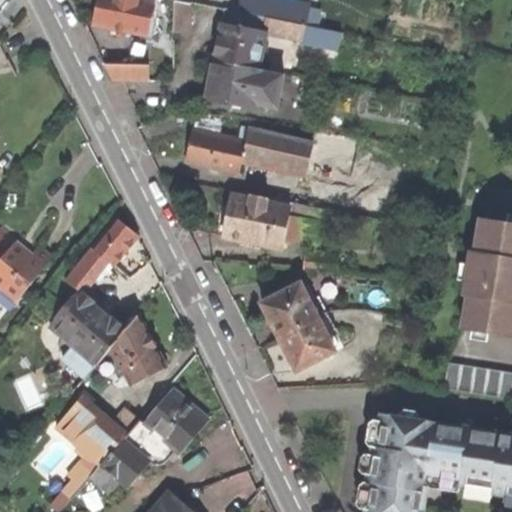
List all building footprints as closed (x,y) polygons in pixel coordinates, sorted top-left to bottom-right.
[(171,41),(172,1),(166,0),(151,0),(152,0),(150,0),(96,0),(94,10),(92,24),(171,41)] [(190,2),(179,0),(174,0),(174,30),(190,30),(190,2)] [(283,0),(240,0),(238,12),(304,25),(306,25),(310,5),(283,0)] [(218,37),(214,61),(257,69),(265,32),(301,39),(304,25),(238,12),(224,9),(218,37)] [(339,31),(306,25),(304,25),(301,39),(300,45),(335,53),(339,31)] [(210,78),(206,97),(255,107),(256,103),(276,107),(281,74),(257,69),(214,61),(210,78)] [(147,80),(147,64),(103,64),(111,80),(147,80)] [(306,173),(312,143),(240,128),(238,139),(219,135),(222,117),(194,114),(192,129),(190,140),(186,162),(238,173),(241,158),(306,173)] [(283,247),(290,208),(266,204),(268,197),(250,194),(248,200),(230,197),(227,215),(223,236),(283,247)] [(66,279),(80,291),(82,291),(93,276),(98,280),(107,270),(102,266),(107,260),(113,266),(137,235),(127,227),(117,218),(66,279)] [(461,330),(511,338),(511,223),(479,218),(474,251),(470,251),(463,296),(467,297),(461,330)] [(0,228),(0,283),(3,286),(0,289),(15,302),(51,257),(38,246),(31,254),(20,245),(0,228)] [(300,283),(262,303),(271,321),(279,337),(327,312),(320,297),(315,299),(308,286),(303,288),(300,283)] [(80,291),(51,325),(75,346),(65,359),(85,376),(96,364),(111,346),(126,328),(104,309),(82,291),(80,291)] [(48,292),(33,310),(46,320),(61,303),(48,292)] [(335,328),(327,312),(279,337),(287,352),(296,370),(334,350),(333,346),(338,344),(331,330),(335,328)] [(139,313),(126,328),(111,346),(131,385),(167,367),(152,338),(139,313)] [(511,373),(447,363),(443,389),(511,399),(511,373)] [(115,380),(96,364),(85,376),(71,394),(80,402),(88,410),(115,380)] [(140,419),(123,440),(102,464),(95,473),(111,487),(117,486),(125,477),(132,468),(139,474),(149,461),(153,464),(157,465),(161,465),(165,462),(176,450),(178,452),(206,419),(190,404),(175,390),(146,424),(140,419)] [(123,440),(88,410),(80,402),(58,427),(71,438),(63,448),(84,466),(92,456),(102,464),(123,440)] [(511,433),(381,413),(364,511),(421,511),(423,504),(426,486),(432,487),(434,477),(461,482),(461,484),(493,490),(492,493),(511,496),(511,433)] [(131,482),(139,474),(132,468),(125,477),(131,482)] [(261,511),(277,511),(267,490),(254,496),(261,511)] [(185,504),(173,493),(159,509),(157,508),(153,511),(195,511),(196,508),(193,505),(190,503),(185,504)]
